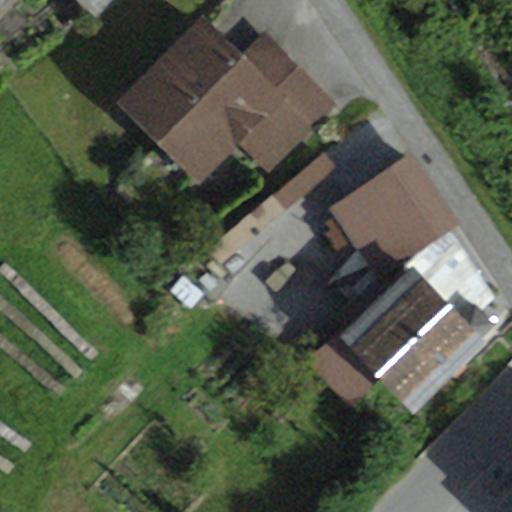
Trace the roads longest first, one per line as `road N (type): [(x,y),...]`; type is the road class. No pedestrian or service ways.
road 1 (residential): [(511,275),(328,0)]
road 2 (tertiary): [(511,402),(410,511)]
